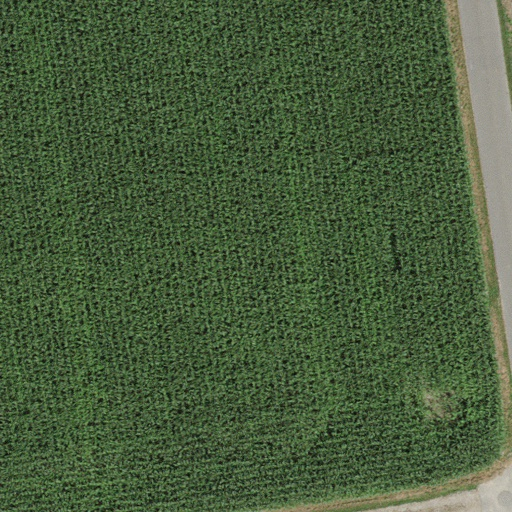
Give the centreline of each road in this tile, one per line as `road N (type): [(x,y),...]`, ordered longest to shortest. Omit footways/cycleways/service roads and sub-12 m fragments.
road 1 (track): [(472,0),(511,261)]
road 2 (track): [(373,511),(511,490)]
